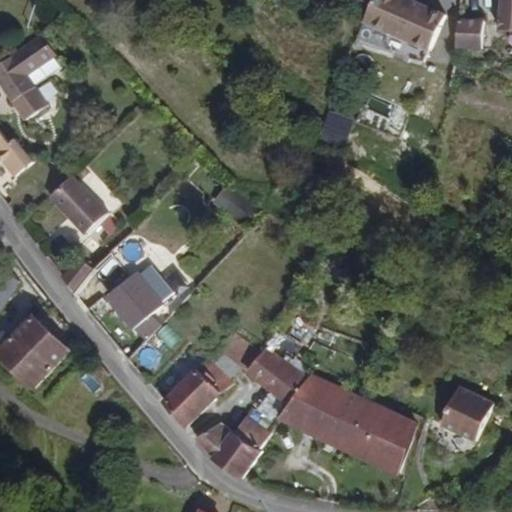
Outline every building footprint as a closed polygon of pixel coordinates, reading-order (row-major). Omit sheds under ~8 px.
[(428,51),(445,18),(407,0),(370,0),(370,2),(362,19),(428,51)] [(511,0),(499,0),(497,30),(511,31),(511,0)] [(483,51),(483,37),(484,20),(460,20),(455,20),(455,51),(483,51)] [(57,54),(41,32),(0,61),(0,81),(5,89),(12,99),(28,121),(49,106),(27,75),(57,54)] [(344,143),(352,119),(329,112),(321,136),(344,143)] [(0,149),(9,142),(0,130),(0,149)] [(9,142),(0,149),(0,158),(13,176),(33,161),(15,138),(9,142)] [(107,211),(71,173),(50,194),(48,196),(83,233),(107,211)] [(75,290),(93,269),(78,257),(63,275),(75,290)] [(139,275),(160,303),(173,293),(151,265),(139,275)] [(0,309),(21,278),(9,270),(0,282),(0,309)] [(139,275),(137,272),(105,296),(131,329),(162,305),(160,303),(139,275)] [(70,350),(33,314),(0,348),(0,359),(32,390),(70,350)] [(309,375),(266,346),(245,374),(287,404),(309,375)] [(198,366),(221,393),(232,384),(209,356),(198,366)] [(184,426),(219,393),(196,369),(161,403),(184,426)] [(398,474),(421,422),(311,373),(309,375),(287,404),(276,420),(398,474)] [(477,442),(495,405),(456,386),(438,422),(477,442)] [(247,415),(232,431),(243,442),(254,449),(260,452),(272,432),(247,415)] [(222,422),(203,434),(194,439),(203,447),(210,454),(232,431),(222,422)] [(242,478),(260,452),(254,449),(243,442),(232,431),(210,454),(224,466),(242,478)]
